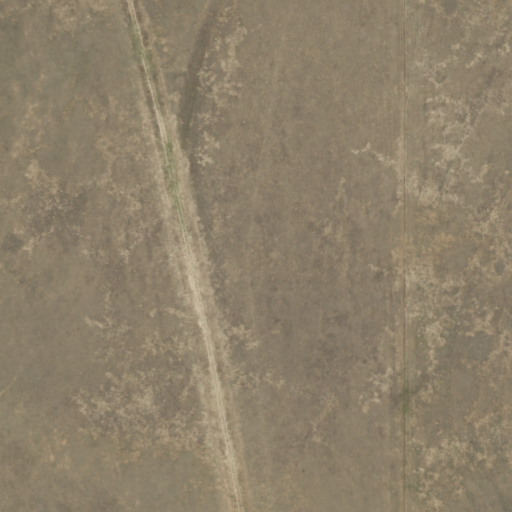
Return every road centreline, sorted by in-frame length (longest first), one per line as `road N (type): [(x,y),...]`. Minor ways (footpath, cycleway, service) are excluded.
road 1 (residential): [(170,511),(69,0)]
road 2 (residential): [(107,208),(144,34),(164,0)]
